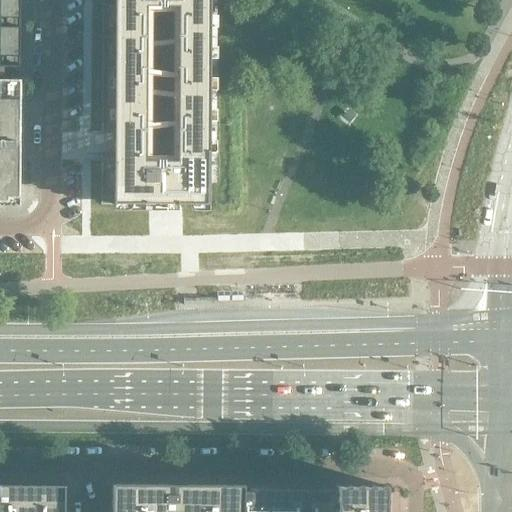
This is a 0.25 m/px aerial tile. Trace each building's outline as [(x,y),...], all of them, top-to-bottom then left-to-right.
[(19,0),(0,0),(0,28),(19,28),(19,0)] [(114,0),(114,4),(102,4),(101,131),(101,133),(101,160),(101,161),(100,204),(143,205),(174,205),(208,205),(208,204),(227,204),(228,49),(210,28),(209,0),(114,0)] [(19,28),(0,28),(0,67),(19,67),(19,28)] [(0,205),(18,206),(19,81),(0,80),(0,205)] [(249,180),(273,180),(274,166),(250,166),(249,180)] [(248,243),(276,243),(275,181),(248,182),(248,243)] [(0,511),(63,511),(63,485),(0,484),(0,511)] [(335,486),(110,484),(110,511),(385,511),(386,486),(335,486)]
